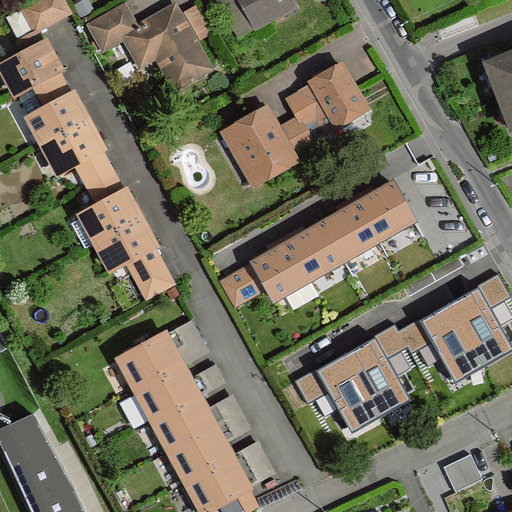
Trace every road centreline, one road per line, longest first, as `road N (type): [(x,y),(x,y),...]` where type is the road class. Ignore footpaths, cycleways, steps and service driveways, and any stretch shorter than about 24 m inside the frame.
road 1 (residential): [(511,402),(289,511)]
road 2 (residential): [(511,234),(406,64)]
